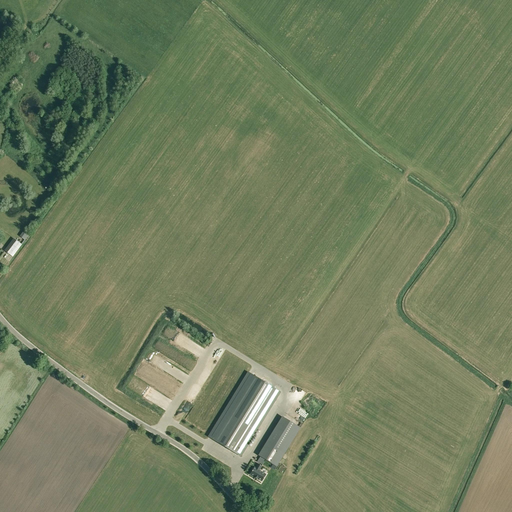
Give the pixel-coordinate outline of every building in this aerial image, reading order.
[(22,245),(14,238),(5,251),(13,257),(22,245)] [(213,439),(228,448),(230,450),(231,450),(234,453),(235,452),(240,456),(245,448),(279,392),(248,373),(209,437),(213,440),(213,439)] [(146,395),(151,386),(136,379),(131,388),(146,395)] [(153,392),(150,396),(159,401),(161,397),(153,392)] [(270,419),(276,409),(272,407),(266,416),(270,419)] [(298,429),(282,420),(260,456),(276,466),(298,429)] [(250,474),(252,475),(255,477),(254,477),(257,479),(257,478),(261,481),(262,482),(266,474),(265,475),(260,472),(261,471),(259,470),(262,466),(258,464),(257,466),(256,468),(254,467),(250,474)]
